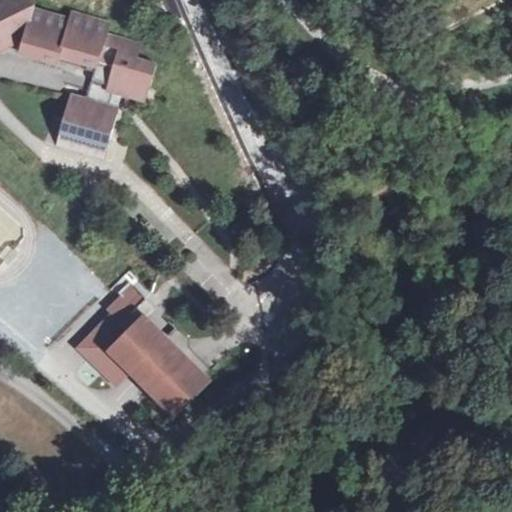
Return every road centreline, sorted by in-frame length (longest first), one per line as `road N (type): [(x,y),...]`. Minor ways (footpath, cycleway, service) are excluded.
road 1 (residential): [(192,0),(299,242),(289,309),(270,362),(191,442),(74,498)]
road 2 (unclassified): [(286,0),(328,43),(407,83),(511,75)]
